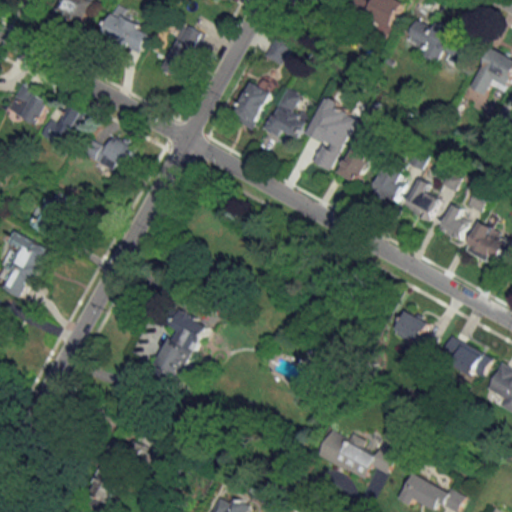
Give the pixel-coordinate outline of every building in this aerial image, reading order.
[(66,0),(63,13),(88,21),(95,0),(66,0)] [(408,2),(404,0),(377,0),(368,19),(392,31),(408,2)] [(130,9),(121,4),(105,31),(142,52),(154,31),(126,16),(130,9)] [(441,23),(439,28),(420,19),(410,40),(425,48),(422,54),(440,62),(445,53),(463,62),(475,39),(441,23)] [(167,67),(186,76),(207,33),(187,24),(167,67)] [(296,44),(278,34),(267,55),(284,65),(296,44)] [(498,85),(510,90),(511,85),(511,54),(495,47),(478,87),(494,94),(498,85)] [(264,85),(255,80),(235,118),(256,128),(277,86),(266,81),(264,85)] [(53,98),(23,84),(12,110),(42,123),(53,98)] [(313,115),(298,108),(304,94),(287,87),(269,129),(283,136),(285,131),(303,138),(313,115)] [(335,169),(363,114),(330,98),(312,133),(328,140),(318,161),(335,169)] [(45,135),(71,148),(88,112),(73,104),(63,124),(53,119),(45,135)] [(139,147),(117,135),(110,148),(98,142),(91,156),(116,168),(120,161),(130,166),(139,147)] [(362,182),(378,150),(359,141),(344,174),(362,182)] [(373,187),(394,202),(412,177),(391,162),(373,187)] [(430,191),(439,171),(429,166),(408,209),(432,220),(443,197),(430,191)] [(65,240),(78,212),(44,196),(31,224),(65,240)] [(461,240),(472,224),(461,217),(466,209),(458,204),(442,228),(461,240)] [(469,250),(500,266),(511,243),(511,236),(484,221),(469,250)] [(55,249),(21,231),(0,270),(0,274),(10,280),(6,287),(28,299),(55,249)] [(175,326),(179,328),(155,373),(182,387),(214,324),(184,309),(175,326)] [(434,322),(409,310),(398,333),(422,345),(434,322)] [(444,358),(485,379),(495,357),(454,336),(444,358)] [(511,369),(503,365),(492,390),(508,397),(504,406),(511,409),(511,369)] [(371,478),(375,467),(392,474),(400,454),(383,447),(380,454),(366,448),(370,439),(356,433),(354,438),(334,429),(322,458),(371,478)] [(154,453),(137,436),(125,448),(142,465),(154,453)] [(90,501),(109,511),(130,472),(111,462),(90,501)] [(404,499),(417,505),(420,499),(440,510),(443,503),(460,511),(468,496),(418,471),(404,499)]
